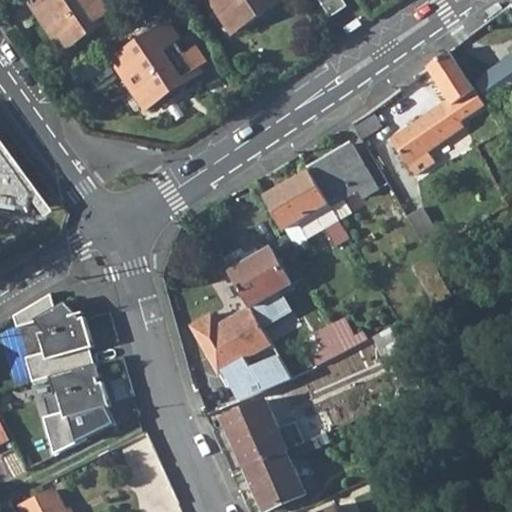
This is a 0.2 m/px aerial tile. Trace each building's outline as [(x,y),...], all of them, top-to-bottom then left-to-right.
[(103,0),(32,0),(33,0),(65,50),(115,18),(103,0)] [(213,0),(236,32),(284,0),(213,0)] [(347,6),(342,0),(322,0),(321,1),(331,17),(347,6)] [(498,6),(496,2),(482,12),(487,20),(501,10),(498,6)] [(348,31),(349,33),(364,23),(361,18),(346,28),(348,31)] [(165,25),(116,58),(149,108),(199,74),(196,71),(185,55),(165,25)] [(185,55),(196,71),(208,63),(198,46),(185,55)] [(393,138),(418,174),(437,161),(430,150),(467,125),(462,118),(485,102),(452,51),(431,66),(452,98),(455,102),(416,129),(413,125),(393,138)] [(511,56),(478,75),(492,100),(511,88),(511,56)] [(413,125),(416,129),(455,102),(452,98),(413,125)] [(354,122),(363,138),(384,126),(373,109),(354,122)] [(331,202),(333,204),(344,198),(361,188),(365,196),(380,188),(356,145),(313,170),(331,202)] [(0,205),(27,210),(28,201),(38,194),(6,151),(2,154),(0,146),(0,205)] [(280,188),(299,221),(316,211),(331,202),(313,170),(280,188)] [(268,195),(287,228),(299,221),(280,188),(268,195)] [(378,205),(391,226),(408,216),(396,195),(378,205)] [(333,204),(338,214),(349,208),(344,198),(333,204)] [(299,221),(309,239),(326,229),(341,220),(338,214),(333,204),(331,202),(316,211),(299,221)] [(326,229),(336,246),(351,238),(341,220),(326,229)] [(252,306),(253,307),(267,299),(283,290),(294,283),(273,247),(232,271),(252,306)] [(414,266),(437,305),(455,295),(431,257),(414,266)] [(267,299),(273,309),(289,300),(283,290),(267,299)] [(34,382),(52,377),(96,365),(91,349),(95,348),(86,318),(82,319),(66,302),(56,309),(51,294),(14,316),(18,328),(38,323),(44,333),(40,334),(45,352),(27,358),(34,382)] [(233,383),(242,399),(276,386),(289,381),(295,378),(280,354),(275,345),(274,343),(253,307),(252,306),(220,325),(213,313),(194,324),(229,386),(233,383)] [(313,356),(319,366),(348,351),(333,324),(304,340),(313,356)] [(377,337),(400,386),(418,378),(394,327),(377,337)] [(275,345),(280,354),(291,347),(286,338),(275,345)] [(303,362),(309,371),(319,366),(313,356),(303,362)] [(104,378),(100,363),(96,365),(52,377),(57,396),(59,395),(64,412),(45,418),(55,456),(118,424),(109,408),(112,407),(105,382),(101,384),(100,379),(104,378)] [(276,386),(279,395),(293,389),(289,381),(276,386)] [(404,399),(411,414),(429,406),(422,391),(404,399)] [(225,418),(248,469),(289,450),(291,449),(282,429),(269,399),(225,418)] [(297,422),(307,442),(318,437),(336,430),(327,409),(297,422)] [(0,445),(13,439),(0,414),(0,445)] [(282,429),(291,449),(301,445),(292,425),(282,429)] [(248,469),(267,511),(308,494),(293,459),(322,446),(318,437),(307,442),(301,445),(291,449),(289,450),(248,469)] [(428,454),(433,464),(451,456),(447,445),(428,454)] [(23,507),(25,511),(68,511),(58,490),(23,507)] [(454,508),(455,511),(476,511),(472,500),(454,508)]
